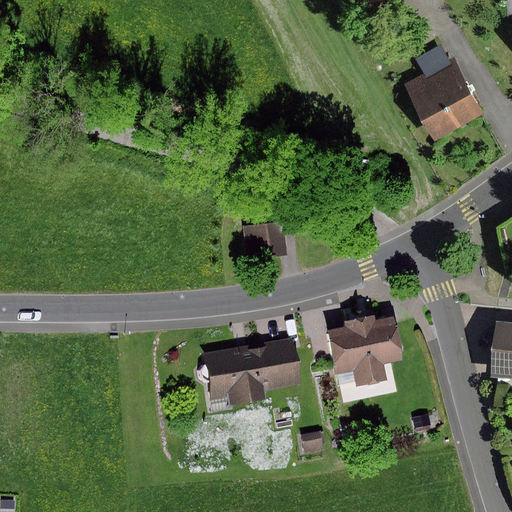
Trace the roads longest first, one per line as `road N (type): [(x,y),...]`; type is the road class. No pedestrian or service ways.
road 1 (residential): [(427,239),(323,284),(252,300),(0,305)]
road 2 (residential): [(427,239),(509,511)]
